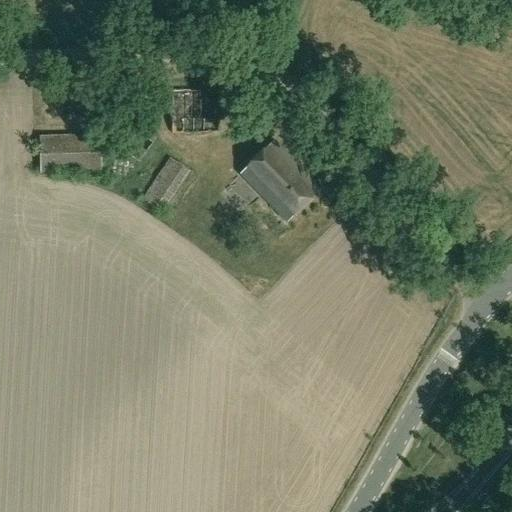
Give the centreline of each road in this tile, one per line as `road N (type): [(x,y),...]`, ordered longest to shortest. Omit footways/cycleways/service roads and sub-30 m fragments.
road 1 (unclassified): [(486,309),(316,102),(269,66),(218,55),(0,55)]
road 2 (unclassified): [(357,511),(430,383),(486,309)]
